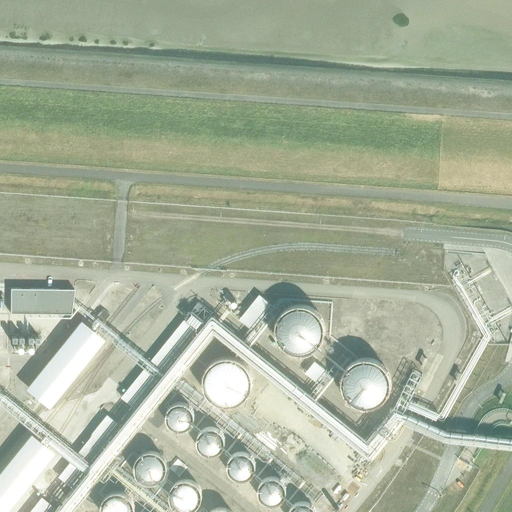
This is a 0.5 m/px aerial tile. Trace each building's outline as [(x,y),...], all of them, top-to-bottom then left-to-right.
[(10,288),(10,313),(68,313),(68,289),(10,288)] [(272,304),(260,293),(241,317),(253,327),(272,304)] [(202,302),(196,309),(206,316),(211,310),(202,302)] [(287,347),(291,349),(296,352),(300,352),(306,353),(310,352),(314,351),(318,348),(322,344),(325,341),(327,336),(328,332),(328,327),(328,322),(326,317),(323,313),(319,309),(315,306),(310,304),(304,303),(299,303),(294,305),(290,308),(285,311),(283,314),(281,319),(279,323),(279,327),(279,331),(280,336),(282,340),(285,344),(287,347)] [(198,330),(185,319),(121,396),(135,407),(198,330)] [(213,400),(217,402),(221,404),(226,405),(231,406),(236,405),(240,404),(244,401),(248,397),(251,394),(253,389),(254,385),(254,379),(254,375),(252,370),(249,366),(245,362),(241,359),(236,357),(230,356),(225,356),(220,358),(215,361),(211,364),(209,367),(207,372),(205,376),(205,380),(205,384),(206,389),(208,393),(210,397),(213,400)] [(353,402),(357,404),(361,406),(366,407),(371,408),(375,407),(379,406),(384,403),(388,399),(390,396),(392,391),(393,387),(394,381),(393,377),(391,372),(388,368),(385,364),(380,361),(375,359),(369,358),(365,358),(359,360),(355,363),(351,366),(348,369),(346,374),(345,378),(344,382),(344,386),(346,391),(347,395),(350,399),(353,402)] [(121,424),(108,414),(57,476),(70,486),(121,424)] [(0,511),(4,511),(54,451),(31,433),(0,470),(0,511)] [(50,511),(54,507),(41,496),(28,511),(50,511)]
